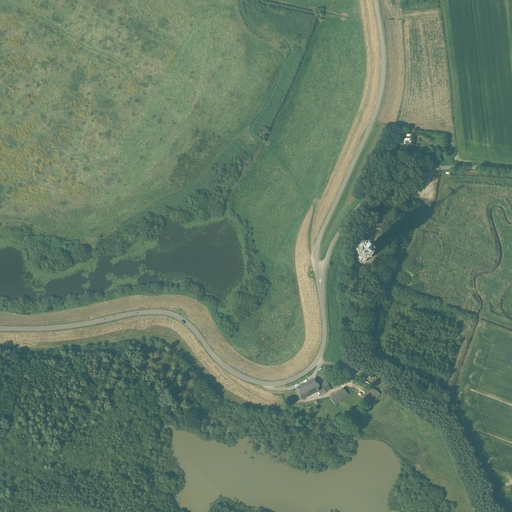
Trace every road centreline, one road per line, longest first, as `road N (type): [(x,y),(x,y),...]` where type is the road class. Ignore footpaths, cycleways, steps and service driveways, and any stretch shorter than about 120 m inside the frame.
road 1 (unclassified): [(320,296),(325,324),(317,362),(281,383),(226,368),(187,324),(165,312),(0,328)]
road 2 (unclassified): [(320,296),(317,238),(381,92),(377,0)]
road 3 (unclassified): [(320,296),(332,244),(374,193),(426,170),(511,171)]
